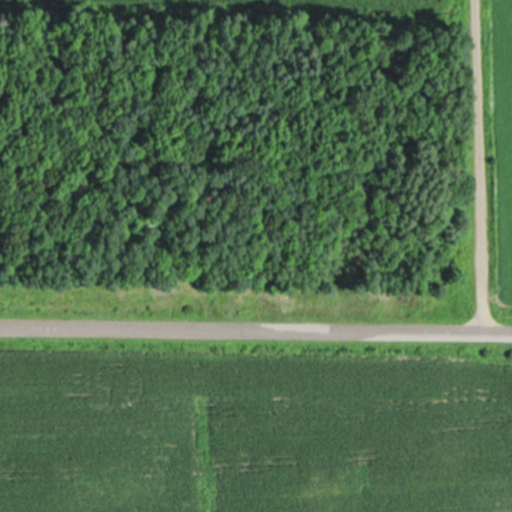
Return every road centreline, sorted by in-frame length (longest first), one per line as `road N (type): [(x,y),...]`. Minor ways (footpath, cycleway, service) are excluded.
road 1 (residential): [(511,329),(0,322)]
road 2 (residential): [(483,329),(476,0)]
